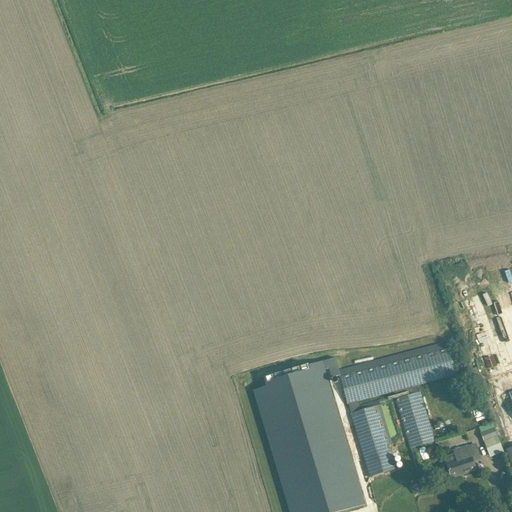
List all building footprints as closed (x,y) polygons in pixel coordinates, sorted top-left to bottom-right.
[(263,389),(253,391),(289,511),(344,511),(365,506),(325,370),(329,369),(331,378),(339,376),(340,377),(443,350),(442,344),(339,371),(337,367),(335,358),(308,366),(308,365),(260,379),(262,384),(263,389)] [(352,414),(351,414),(370,478),(397,470),(378,406),(357,413),(354,403),(394,392),(399,410),(411,449),(435,442),(434,438),(432,439),(430,435),(433,434),(427,415),(418,386),(456,376),(449,349),(443,350),(340,377),(348,405),(349,405),(352,414)] [(511,392),(502,396),(511,425),(511,424),(511,392)] [(478,433),(481,442),(497,436),(494,428),(478,433)] [(447,464),(448,470),(451,479),(476,471),(473,462),(468,446),(454,451),(457,461),(447,464)] [(418,450),(412,451),(414,459),(420,457),(418,450)] [(408,487),(415,495),(423,489),(416,481),(408,487)]
